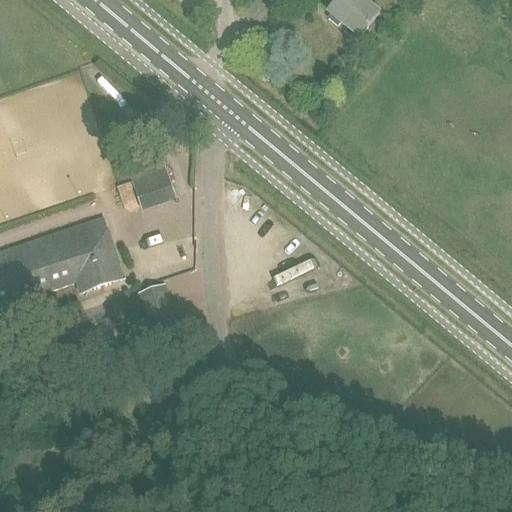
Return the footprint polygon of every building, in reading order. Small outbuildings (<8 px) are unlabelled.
[(338,0),(340,1),(330,15),(360,39),(380,15),(365,2),(366,0),(338,0)] [(184,194),(147,203),(151,216),(187,208),(184,194)] [(0,254),(0,315),(4,316),(9,316),(12,315),(16,311),(17,309),(19,303),(39,297),(40,296),(32,276),(113,247),(104,220),(0,254)] [(143,253),(183,243),(181,233),(141,243),(143,253)] [(39,297),(40,296),(78,284),(82,295),(124,281),(114,249),(32,276),(39,297)] [(165,287),(140,295),(148,321),(173,313),(165,287)] [(173,313),(148,321),(157,347),(182,339),(173,313)]
